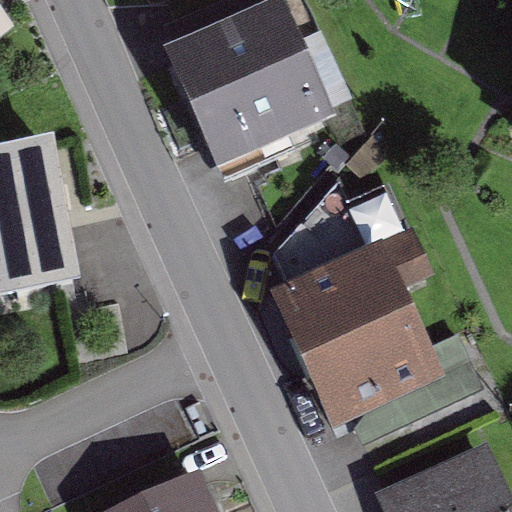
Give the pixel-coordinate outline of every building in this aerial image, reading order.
[(285,3),(167,52),(216,170),(334,122),(285,3)] [(55,142),(0,153),(0,300),(84,283),(55,142)] [(432,281),(413,238),(280,297),(339,430),(447,383),(406,292),(432,281)] [(511,511),(511,510),(488,451),(382,494),(389,511),(511,511)] [(216,511),(201,474),(107,511),(216,511)]
